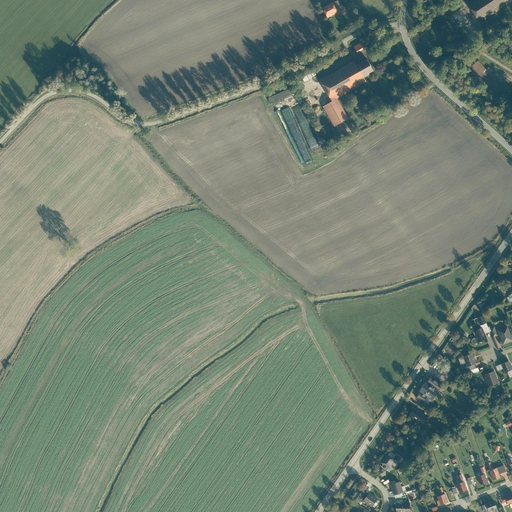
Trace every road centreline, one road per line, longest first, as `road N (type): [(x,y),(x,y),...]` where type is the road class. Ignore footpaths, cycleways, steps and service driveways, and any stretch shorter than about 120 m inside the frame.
road 1 (residential): [(0,145),(37,104),(67,91),(156,125),(359,31),(402,23)]
road 2 (tertiary): [(511,233),(350,465)]
road 3 (tertiary): [(511,150),(419,63),(402,23)]
